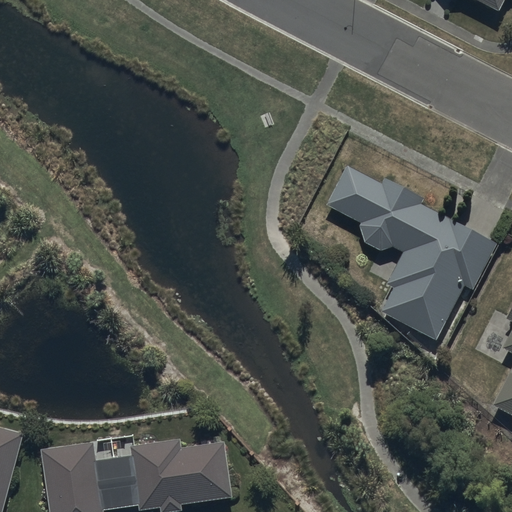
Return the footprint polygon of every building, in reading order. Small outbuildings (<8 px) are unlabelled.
[(454,0),(461,4),(463,1),(497,19),(506,0),(509,1),(509,0),(454,0)] [(382,191),(347,173),(328,212),(360,229),(365,250),(382,258),(392,253),(404,259),(387,291),(395,295),(383,318),(437,346),(465,293),(472,296),(495,252),(422,213),(425,207),(385,186),(382,191)] [(511,317),(508,325),(511,327),(511,341),(504,356),(511,359),(511,375),(492,413),(511,422),(511,317)] [(0,511),(1,511),(23,438),(0,431),(0,511)] [(42,451),(50,511),(104,511),(139,507),(140,511),(162,509),(162,511),(177,511),(180,511),(180,507),(232,500),(225,445),(182,451),(181,441),(131,448),(132,458),(95,462),(93,445),(42,451)]
